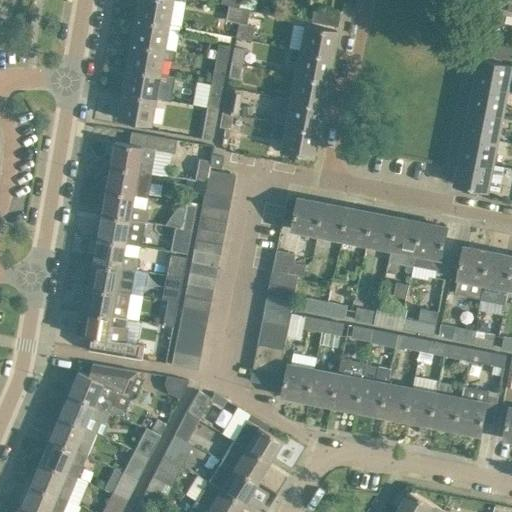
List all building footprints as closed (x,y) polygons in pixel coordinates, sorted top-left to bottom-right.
[(138,0),(135,17),(167,23),(170,0),(138,0)] [(507,10),(511,10),(511,0),(497,0),(493,21),(504,23),(507,10)] [(226,19),(236,21),(239,6),(229,4),(226,19)] [(250,8),(239,6),(236,21),(238,22),(236,37),(252,40),(255,24),(247,23),(250,8)] [(337,25),(340,12),(314,7),(311,20),(337,25)] [(167,23),(135,17),(134,26),(130,27),(128,38),(131,40),(131,42),(162,47),(167,23)] [(305,24),(300,49),(331,55),(336,30),(305,24)] [(131,42),(127,67),(158,72),(162,47),(131,42)] [(511,46),(509,46),(489,42),(487,54),(511,59),(511,46)] [(216,58),(216,60),(220,61),(221,57),(227,58),(226,60),(227,60),(230,45),(219,43),(218,49),(209,48),(208,56),(216,58)] [(234,46),(231,63),(236,64),(237,60),(242,60),(244,48),(234,46)] [(300,49),(295,74),(327,80),(331,55),(300,49)] [(216,60),(211,83),(222,85),(227,60),(226,60),(227,58),(221,57),(220,61),(216,60)] [(511,64),(481,58),(476,83),(507,90),(511,65),(511,64)] [(239,78),(242,60),(237,60),(236,64),(231,63),(228,76),(239,78)] [(127,67),(122,92),(154,97),(158,72),(127,67)] [(295,74),(290,99),(322,105),(327,80),(295,74)] [(211,83),(207,107),(218,109),(222,85),(211,83)] [(476,83),(471,108),(502,114),(507,90),(476,83)] [(227,86),(222,112),(227,113),(228,109),(233,110),(233,112),(237,113),(242,89),(227,86)] [(149,123),(154,97),(122,92),(118,117),(149,123)] [(273,121),(286,123),(317,129),(322,105),(290,99),(288,113),(275,111),(273,121)] [(251,105),(241,106),(242,114),(252,113),(251,105)] [(213,136),(218,109),(207,107),(202,137),(208,138),(213,136)] [(471,108),(466,133),(498,139),(502,114),(471,108)] [(230,128),(233,112),(233,110),(228,109),(227,113),(222,112),(219,126),(230,128)] [(312,155),(317,129),(286,123),(281,149),(312,155)] [(131,131),(129,143),(114,140),(110,165),(136,170),(151,172),(166,175),(170,151),(174,152),(177,139),(131,131)] [(466,133),(462,157),(493,163),(498,139),(466,133)] [(211,160),(210,164),(221,167),(224,155),(212,153),(211,160)] [(197,178),(197,179),(207,181),(207,180),(209,169),(210,164),(211,160),(199,157),(195,178),(197,178)] [(488,189),(493,163),(462,157),(457,183),(488,189)] [(110,165),(105,189),(134,194),(147,196),(151,172),(136,170),(110,165)] [(209,169),(207,180),(229,185),(231,173),(209,169)] [(194,192),(204,194),(205,192),(207,181),(197,179),(194,192)] [(207,181),(205,192),(227,196),(229,185),(207,180),(207,181)] [(105,189),(101,213),(128,218),(147,221),(149,209),(132,206),(134,194),(105,189)] [(204,194),(203,203),(225,207),(227,196),(205,192),(204,194)] [(293,227),(319,232),(325,202),(299,197),(293,227)] [(325,202),(319,232),(343,237),(349,207),(325,202)] [(187,203),(182,226),(182,227),(192,228),(196,204),(187,203)] [(203,203),(200,214),(223,219),(225,207),(203,203)] [(349,207),(343,237),(368,242),(374,211),(349,207)] [(374,211),(368,242),(392,247),(398,216),(374,211)] [(101,213),(97,238),(125,242),(141,245),(145,221),(147,221),(128,218),(101,213)] [(200,214),(198,226),(221,230),(223,219),(200,214)] [(398,216),(392,247),(393,247),(390,261),(413,265),(417,252),(422,221),(398,216)] [(448,226),(422,221),(417,252),(413,265),(439,270),(448,226)] [(187,252),(192,228),(182,227),(182,226),(175,225),(171,249),(187,252)] [(198,226),(196,237),(219,242),(221,230),(198,226)] [(196,237),(194,248),(217,253),(219,242),(196,237)] [(97,238),(93,262),(120,266),(134,269),(136,269),(139,256),(123,254),(125,242),(97,238)] [(481,297),(484,281),(490,250),(465,246),(456,292),(481,297)] [(194,248),(191,260),(214,264),(217,253),(194,248)] [(511,254),(490,250),(484,281),(509,286),(511,268),(511,254)] [(170,253),(166,274),(172,275),(182,277),(186,256),(170,253)] [(191,260),(189,271),(212,275),(214,264),(191,260)] [(284,271),(299,274),(304,275),(307,264),(286,260),(284,271)] [(93,262),(88,286),(115,290),(130,293),(134,269),(120,266),(93,262)] [(274,269),(271,282),(296,287),(299,274),(284,271),(274,269)] [(189,271),(187,282),(210,287),(212,275),(189,271)] [(166,275),(166,276),(162,298),(178,300),(182,278),(166,275)] [(399,279),(395,293),(407,295),(410,282),(399,279)] [(187,282),(185,294),(208,298),(210,287),(187,282)] [(271,282),(269,294),(294,299),(296,287),(271,282)] [(88,286),(84,310),(111,315),(129,317),(126,317),(130,293),(115,290),(88,286)] [(329,300),(326,313),(346,317),(348,304),(339,302),(341,291),(331,290),(329,300)] [(185,294),(182,305),(206,310),(208,298),(185,294)] [(269,294),(266,306),(292,311),(294,299),(269,294)] [(305,309),(326,313),(329,300),(308,296),(305,309)] [(404,307),(379,302),(375,322),(399,327),(404,307)] [(182,305),(180,316),(204,321),(206,310),(182,305)] [(266,306),(264,318),(289,323),(292,312),(292,311),(266,306)] [(377,310),(357,306),(355,318),(375,322),(377,310)] [(404,307),(399,327),(435,334),(440,310),(421,307),(419,319),(406,316),(408,308),(404,307)] [(125,341),(129,317),(111,315),(84,310),(82,321),(77,320),(75,332),(80,333),(80,335),(90,336),(88,349),(140,358),(143,344),(125,341)] [(165,310),(162,323),(173,325),(175,313),(165,310)] [(289,323),(287,336),(301,339),(304,327),(322,331),(325,318),(292,312),(289,323)] [(180,316),(178,328),(203,332),(204,321),(180,316)] [(264,318),(261,331),(287,336),(289,323),(264,318)] [(325,318),(322,331),(342,335),(345,322),(325,318)] [(374,328),(354,324),(352,336),(371,340),(374,328)] [(453,338),(471,341),(472,335),(476,336),(477,330),(475,329),(455,325),(453,338)] [(178,328),(176,339),(201,344),(203,332),(178,328)] [(374,328),(371,340),(396,345),(398,332),(374,328)] [(472,335),(471,341),(493,345),(495,333),(475,329),(477,330),(476,336),(472,335)] [(261,331),(259,343),(284,348),(287,336),(261,331)] [(396,345),(420,350),(423,337),(398,332),(396,345)] [(502,348),(511,349),(511,335),(505,334),(502,348)] [(423,337),(420,350),(444,355),(447,342),(423,337)] [(176,339),(173,350),(199,355),(201,344),(176,339)] [(447,342),(444,355),(456,357),(455,363),(470,360),(472,347),(447,342)] [(259,343),(257,355),(282,360),(284,348),(259,343)] [(472,347),(470,360),(505,367),(507,354),(472,347)] [(196,368),(199,355),(173,350),(171,363),(196,368)] [(257,355),(254,367),(280,372),(282,360),(257,355)] [(339,373),(333,403),(358,408),(364,378),(367,361),(342,356),(339,373)] [(472,361),(469,376),(479,378),(482,363),(472,361)] [(93,403),(109,410),(118,389),(127,393),(128,391),(135,395),(143,377),(135,373),(137,370),(93,362),(88,374),(78,370),(68,393),(93,403)] [(284,394),(309,399),(315,368),(290,363),(284,394)] [(364,378),(358,408),(382,413),(388,382),(389,382),(392,367),(380,365),(377,380),(364,378)] [(277,385),(280,372),(254,367),(252,380),(277,385)] [(315,368),(309,399),(333,403),(339,373),(315,368)] [(166,375),(165,382),(168,391),(180,397),(186,383),(188,379),(166,375)] [(437,392),(431,423),(456,427),(462,397),(461,397),(450,394),(452,383),(440,380),(438,392),(437,392)] [(388,382),(382,413),(407,418),(413,387),(389,382),(388,382)] [(462,397),(456,427),(481,432),(484,419),(494,421),(500,391),(463,384),(461,397),(462,397)] [(413,387),(407,418),(431,423),(437,392),(413,387)] [(186,410),(198,418),(211,397),(198,389),(186,410)] [(68,393),(58,415),(83,426),(96,432),(101,420),(104,422),(109,410),(93,403),(68,393)] [(186,410),(175,432),(187,439),(198,418),(186,410)] [(58,415),(49,438),(86,454),(96,432),(83,426),(58,415)] [(149,420),(145,427),(151,429),(160,434),(166,423),(156,418),(154,422),(149,420)] [(233,439),(269,460),(282,439),(246,418),(233,439)] [(145,427),(134,449),(149,455),(160,434),(151,429),(145,427)] [(175,432),(164,453),(182,464),(193,443),(187,440),(187,439),(175,432)] [(49,438),(39,461),(77,476),(86,454),(49,438)] [(221,459),(257,481),(269,460),(233,439),(221,459)] [(134,449),(123,470),(128,473),(138,478),(149,455),(134,449)] [(164,453),(153,474),(166,482),(171,485),(182,464),(164,453)] [(209,480),(244,501),(257,481),(221,459),(209,480)] [(77,476),(39,461),(30,483),(67,499),(77,476)] [(123,470),(112,492),(127,499),(138,478),(128,473),(123,470)] [(156,500),(166,482),(153,474),(143,493),(156,500)] [(196,500),(216,511),(237,511),(244,501),(209,480),(196,500)] [(30,483),(20,506),(34,511),(61,511),(67,499),(30,483)] [(411,489),(399,510),(401,511),(442,511),(444,509),(411,489)] [(101,511),(120,511),(127,499),(112,492),(101,511)] [(142,496),(133,511),(145,511),(151,501),(142,496)] [(189,511),(216,511),(196,500),(189,511)]
